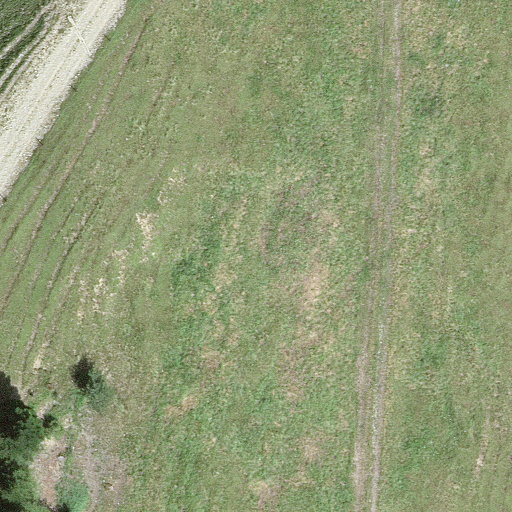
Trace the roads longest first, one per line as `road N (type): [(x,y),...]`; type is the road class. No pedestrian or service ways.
road 1 (track): [(364,511),(393,42),(388,0)]
road 2 (track): [(0,164),(107,0)]
